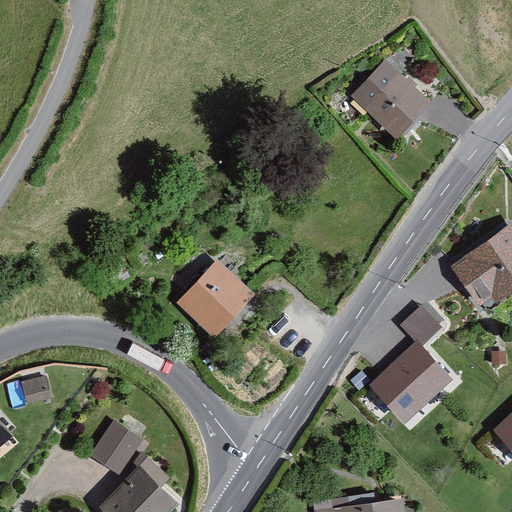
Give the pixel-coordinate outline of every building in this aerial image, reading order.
[(398,134),(430,101),(387,60),(340,109),(353,120),(367,105),(398,134)] [(457,266),(486,307),(511,289),(511,229),(511,228),(457,266)] [(179,301),(211,331),(246,294),(214,264),(179,301)] [(407,419),(451,379),(418,344),(375,384),(407,419)] [(21,377),(27,399),(51,393),(46,371),(21,377)] [(511,442),(511,416),(499,429),(511,442)] [(0,443),(9,436),(0,425),(0,443)] [(140,441),(116,425),(95,456),(119,472),(140,441)] [(109,511),(169,511),(174,506),(139,473),(106,508),(109,511)] [(325,511),(397,511),(396,500),(325,511)]
